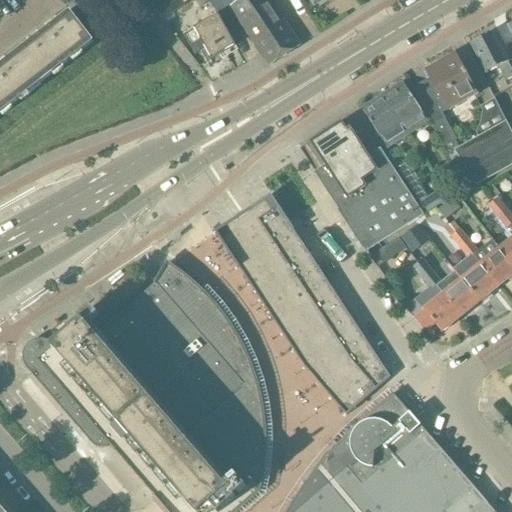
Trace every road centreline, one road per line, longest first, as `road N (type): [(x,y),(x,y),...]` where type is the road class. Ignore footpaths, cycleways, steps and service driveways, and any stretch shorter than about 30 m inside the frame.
road 1 (secondary): [(0,288),(154,194),(251,118)]
road 2 (secondary): [(251,118),(0,239)]
road 3 (residential): [(316,220),(411,372),(465,385)]
road 4 (secondary): [(251,118),(449,0)]
road 5 (residential): [(108,511),(0,388)]
